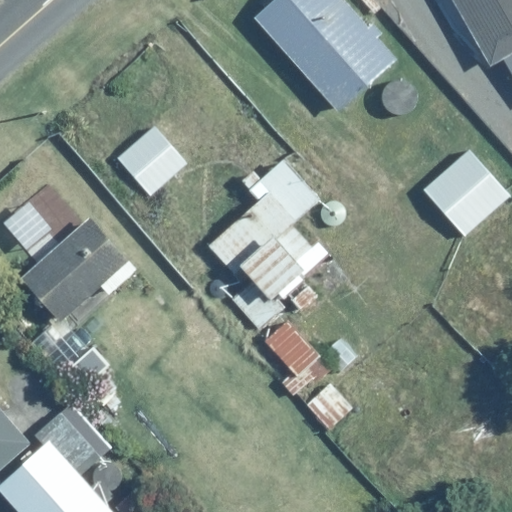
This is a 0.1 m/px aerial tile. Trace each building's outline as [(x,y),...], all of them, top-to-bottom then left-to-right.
[(351,0),(266,0),(251,14),(337,108),(399,51),(351,0)] [(511,0),(451,0),(487,63),(502,55),(511,71),(511,0)] [(156,117),(115,153),(150,192),(190,156),(156,117)] [(511,188),(469,140),(419,183),(463,233),(511,190),(511,188)] [(257,323),(252,328),(303,388),(332,361),(287,311),(289,309),(278,297),(285,291),(299,307),(319,289),(304,272),(333,247),(320,232),(311,240),(291,219),(322,191),(285,151),(266,168),(258,159),(240,176),(256,193),(205,239),(235,272),(222,284),(257,323)] [(89,215),(24,275),(21,278),(53,312),(25,339),(58,374),(92,343),(66,315),(99,283),(107,291),(135,265),(89,215)] [(0,463),(27,439),(0,409),(0,463)] [(63,416),(49,429),(0,476),(0,490),(20,511),(152,511),(154,510),(124,479),(105,497),(80,470),(98,453),(63,416)]
